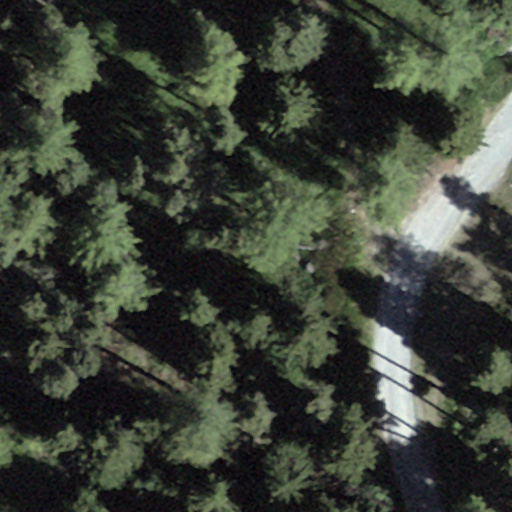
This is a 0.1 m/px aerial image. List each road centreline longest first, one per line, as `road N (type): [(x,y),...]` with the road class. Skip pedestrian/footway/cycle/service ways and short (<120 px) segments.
road 1 (track): [(408,248),(403,380),(438,511)]
road 2 (track): [(511,95),(408,248)]
